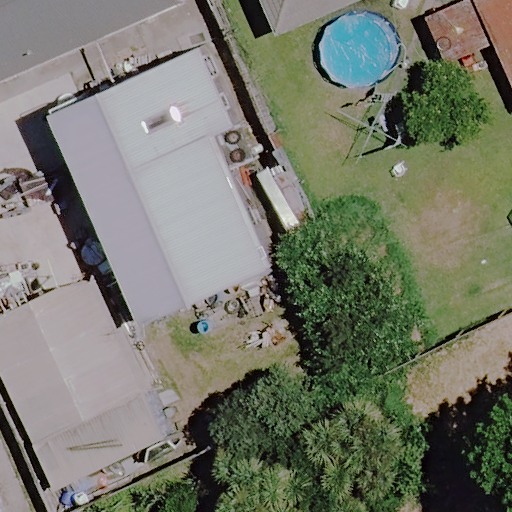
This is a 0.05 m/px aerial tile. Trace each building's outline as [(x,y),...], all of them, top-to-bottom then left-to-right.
[(0,0),(0,87),(190,10),(185,0),(0,0)] [(268,0),(284,35),(369,0),(268,0)] [(511,0),(498,0),(484,6),(511,78),(511,0)] [(284,268),(197,51),(67,103),(154,320),(284,268)] [(171,444),(151,398),(42,446),(62,492),(171,444)] [(0,511),(12,511),(19,510),(0,466),(0,511)]
